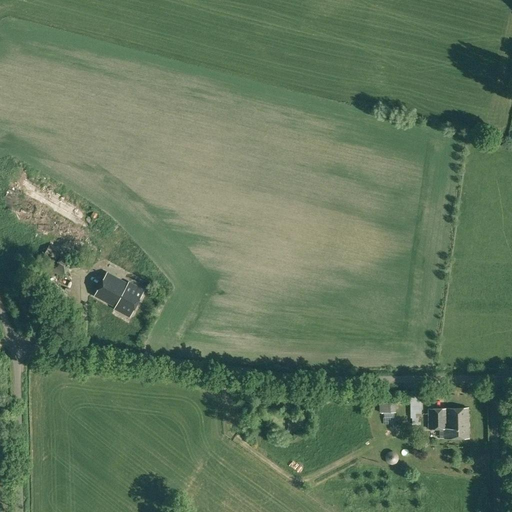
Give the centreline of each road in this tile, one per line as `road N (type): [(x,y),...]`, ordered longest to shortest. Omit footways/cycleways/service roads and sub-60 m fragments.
road 1 (unclassified): [(8,348),(318,378),(492,378)]
road 2 (unclassified): [(15,511),(8,348)]
road 3 (unclassified): [(496,511),(492,378)]
